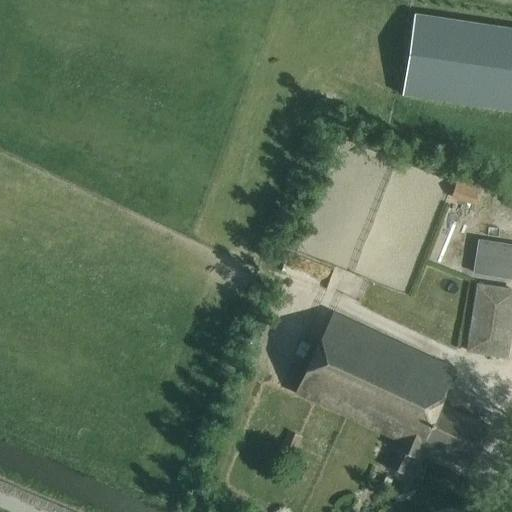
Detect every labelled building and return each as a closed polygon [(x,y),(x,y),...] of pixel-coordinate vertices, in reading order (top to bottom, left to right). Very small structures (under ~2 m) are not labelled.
[(511,28),(413,14),(401,95),(511,112),(511,28)] [(450,198),(473,205),(478,188),(456,181),(450,198)] [(511,245),(478,240),(473,273),(511,278),(511,245)] [(506,358),(511,317),(511,290),(477,285),(467,352),(506,358)] [(421,448),(468,469),(487,426),(440,404),(456,368),(333,312),(295,394),(400,442),(396,451),(395,450),(387,469),(404,477),(413,457),(416,459),(421,448)]
